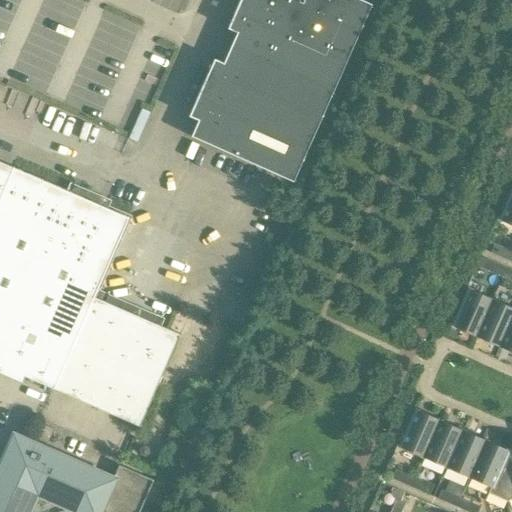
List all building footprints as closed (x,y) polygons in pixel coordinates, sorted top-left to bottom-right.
[(237,32),(230,47),(333,93),(352,49),(241,0),(240,0),(228,28),(237,32)] [(241,0),(352,49),(372,4),(362,0),(241,0)] [(214,59),(202,87),(313,137),(333,93),(230,47),(223,63),(214,59)] [(313,137),(202,87),(189,116),(198,120),(191,136),(293,182),(313,137)] [(0,161),(0,372),(22,382),(25,376),(140,426),(180,334),(94,297),(129,218),(106,207),(107,202),(72,186),(70,192),(0,161)] [(511,226),(511,191),(499,221),(511,226)] [(510,263),(511,257),(511,252),(495,246),(491,255),(510,263)] [(502,278),(506,269),(488,262),(484,271),(502,278)] [(511,272),(506,269),(502,278),(511,282),(511,272)] [(477,336),(492,299),(469,289),(453,325),(477,336)] [(511,317),(511,307),(492,299),(477,336),(500,346),(511,317)] [(511,317),(500,346),(511,351),(511,317)] [(423,456),(439,420),(416,410),(400,446),(423,456)] [(439,420),(423,456),(446,466),(462,430),(439,420)] [(462,430),(446,466),(470,477),(486,441),(462,430)] [(0,511),(56,511),(68,507),(78,511),(139,511),(153,480),(119,465),(113,478),(14,435),(0,466),(0,511)] [(509,451),(486,441),(470,477),(491,486),(488,493),(508,501),(509,451)] [(410,486),(414,477),(396,469),(392,478),(410,486)] [(433,486),(414,477),(410,486),(429,495),(433,486)] [(457,507),(461,498),(442,489),(438,499),(457,507)] [(478,511),(481,507),(461,498),(457,507),(468,511),(478,511)] [(391,511),(394,511),(401,511),(405,503),(396,499),(391,511)]
